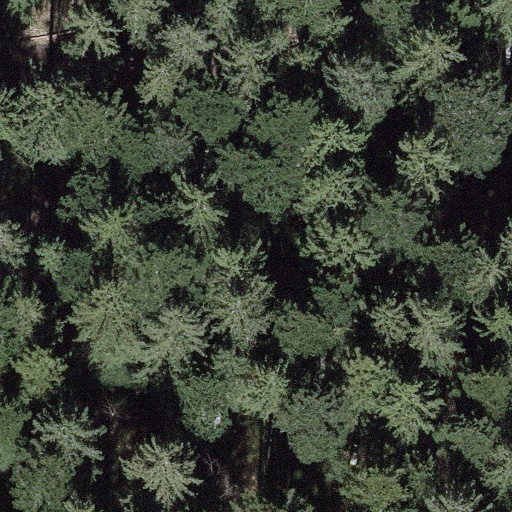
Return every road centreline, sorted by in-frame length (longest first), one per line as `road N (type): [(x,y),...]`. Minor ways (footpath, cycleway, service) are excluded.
road 1 (track): [(352,0),(217,52),(0,61)]
road 2 (track): [(217,52),(119,144),(0,238)]
